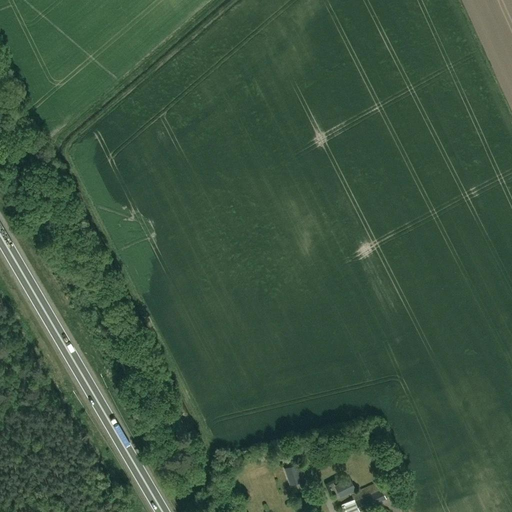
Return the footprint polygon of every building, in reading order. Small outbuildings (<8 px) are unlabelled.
[(259,469),(268,466),(266,460),(257,463),(259,469)] [(284,468),(290,485),(302,482),(296,464),(284,468)] [(350,479),(334,487),(339,498),(356,490),(350,479)] [(359,509),(384,498),(391,495),(384,479),(352,493),(359,509)] [(244,495),(243,486),(233,487),(234,496),(244,495)] [(352,511),(359,509),(354,498),(343,503),(347,511),(352,511)]
